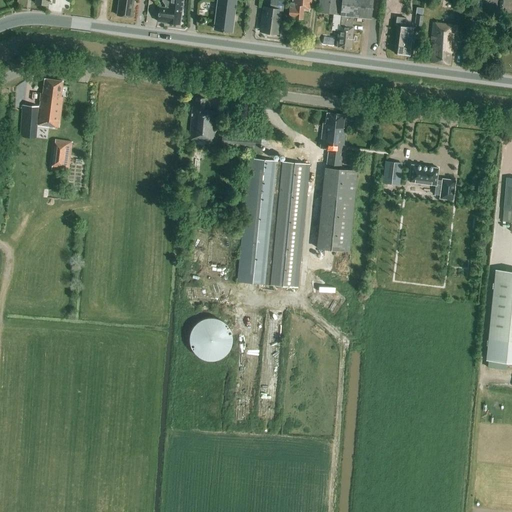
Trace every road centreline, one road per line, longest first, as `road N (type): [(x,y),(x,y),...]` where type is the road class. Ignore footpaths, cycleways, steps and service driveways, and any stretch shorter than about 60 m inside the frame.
road 1 (unclassified): [(0,74),(33,60),(511,124)]
road 2 (secondary): [(0,28),(32,20),(511,82)]
